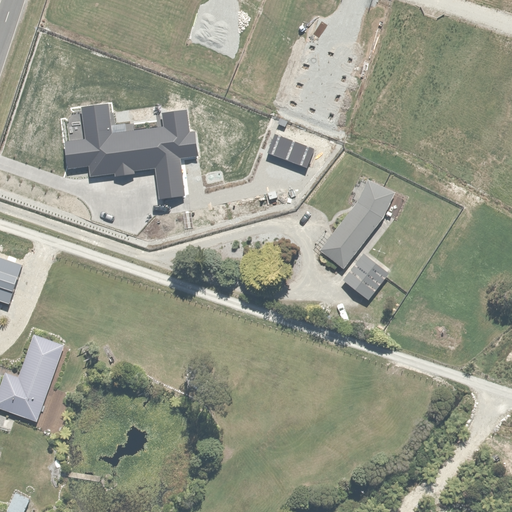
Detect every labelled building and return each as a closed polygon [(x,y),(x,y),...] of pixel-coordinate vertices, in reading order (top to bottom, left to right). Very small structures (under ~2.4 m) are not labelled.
[(358,198),(318,247),(342,267),(383,216),(394,190),(367,178),(358,198)] [(362,249),(341,277),(367,296),(388,268),(362,249)] [(17,374),(4,370),(0,381),(0,406),(36,419),(62,341),(32,331),(17,374)] [(53,417),(40,426),(45,433),(58,424),(53,417)] [(53,466),(51,485),(65,486),(66,467),(53,466)] [(16,488),(6,510),(10,511),(22,511),(30,495),(16,488)]
